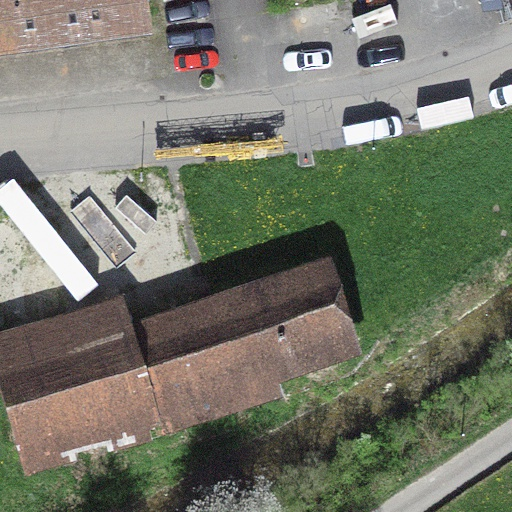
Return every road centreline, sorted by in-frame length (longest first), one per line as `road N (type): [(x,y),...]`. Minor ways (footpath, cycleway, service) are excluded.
road 1 (unclassified): [(0,153),(254,131),(511,52)]
road 2 (unclassified): [(511,431),(391,511)]
